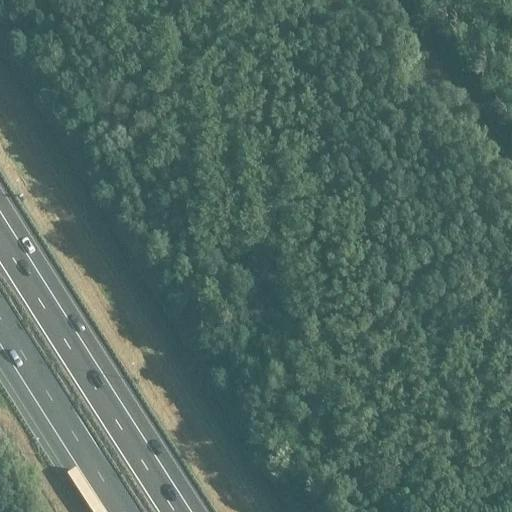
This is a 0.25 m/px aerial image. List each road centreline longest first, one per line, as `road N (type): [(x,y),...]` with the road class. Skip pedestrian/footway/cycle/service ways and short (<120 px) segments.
road 1 (track): [(263,511),(0,93)]
road 2 (motorway): [(186,511),(0,222)]
road 3 (motorway): [(0,333),(116,511)]
